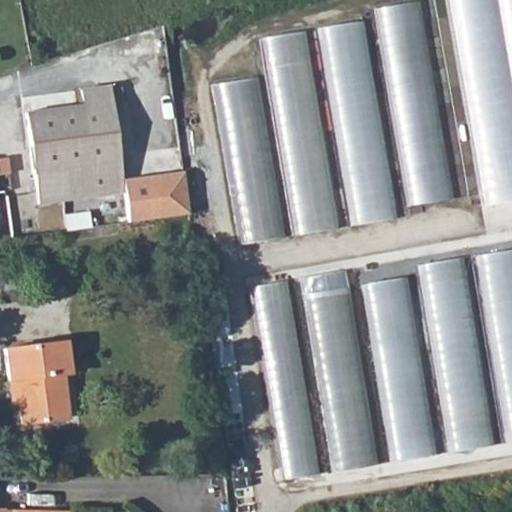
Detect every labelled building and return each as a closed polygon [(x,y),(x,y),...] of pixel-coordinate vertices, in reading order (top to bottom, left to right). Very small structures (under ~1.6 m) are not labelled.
[(511,200),(511,98),(496,0),(447,0),(481,205),(511,200)] [(511,0),(496,0),(511,98),(511,0)] [(404,204),(452,196),(421,1),(373,9),(404,204)] [(393,219),(361,22),(319,28),(351,226),(393,219)] [(293,235),(336,228),(304,31),(262,38),(293,235)] [(285,238),(259,79),(213,86),(239,245),(285,238)] [(79,104),(25,112),(32,169),(39,169),(44,204),(122,192),(106,85),(77,88),(79,104)] [(173,193),(175,207),(187,205),(184,179),(162,181),(164,194),(173,193)] [(161,199),(136,202),(139,222),(164,219),(161,199)] [(511,250),(472,257),(502,443),(511,441),(511,250)] [(417,263),(448,450),(491,443),(461,256),(417,263)] [(362,284),(391,462),(435,455),(406,277),(362,284)] [(289,283),(253,289),(284,481),(321,475),(289,283)] [(304,300),(332,472),(378,464),(350,293),(304,300)] [(70,376),(67,342),(2,348),(7,383),(14,383),(18,423),(68,418),(64,377),(70,376)]
